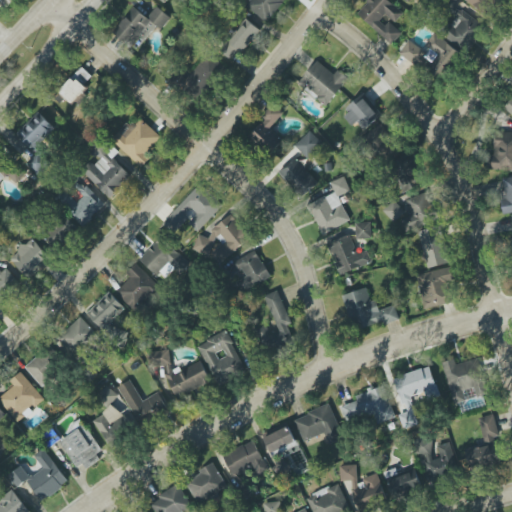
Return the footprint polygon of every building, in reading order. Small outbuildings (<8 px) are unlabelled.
[(369,0),(357,13),(391,45),(401,35),(382,18),(386,14),(395,23),(403,14),(387,0),(369,0)] [(147,18),(134,7),(113,32),(128,45),(138,33),(145,39),(156,26),(161,30),(171,18),(157,6),(147,18)] [(484,25),(460,9),(443,36),(466,52),(484,25)] [(260,28),(246,19),(223,54),(237,63),(260,28)] [(441,80),(461,53),(435,33),(425,46),(438,55),(427,70),(441,80)] [(399,54),(417,66),(426,52),(409,40),(399,54)] [(194,102),(227,72),(210,55),(178,85),(194,102)] [(350,80),(339,69),(334,75),(319,61),(298,83),(325,107),(350,80)] [(72,104),(87,87),(85,85),(92,76),(82,66),(59,92),(72,104)] [(358,122),(362,129),(380,119),(366,95),(342,108),(352,125),(358,122)] [(283,114),(272,104),(260,117),(264,120),(250,136),(271,155),(284,140),(270,128),(283,114)] [(36,155),(28,163),(39,176),(52,164),(36,146),(55,129),(40,113),(16,134),(36,155)] [(161,137),(140,118),(132,127),(128,123),(112,140),(142,167),(151,157),(147,153),(161,137)] [(400,153),(384,124),(365,135),(381,164),(400,153)] [(323,144),(311,131),(295,145),(308,159),(323,144)] [(511,132),(493,132),(493,170),(511,170),(511,132)] [(111,198),(132,176),(106,152),(85,174),(111,198)] [(0,184),(8,175),(16,182),(20,178),(0,158),(0,184)] [(302,198),(318,183),(295,158),(279,173),(302,198)] [(402,193),(420,185),(408,158),(390,166),(402,193)] [(350,221),(339,197),(351,191),(344,176),(330,183),(334,192),(308,205),(322,235),(350,221)] [(511,176),(502,178),(505,198),(501,198),(503,214),(511,212),(511,176)] [(222,206),(199,185),(163,223),(175,233),(186,221),(198,232),(222,206)] [(80,193),(83,195),(71,213),(88,225),(103,203),(83,189),(80,193)] [(406,200),(418,227),(437,219),(426,192),(406,200)] [(392,222),(404,213),(395,201),(383,210),(392,222)] [(219,264),(251,239),(232,215),(204,237),(203,236),(194,243),(205,258),(211,253),(219,264)] [(57,251),(78,228),(65,216),(44,239),(57,251)] [(371,223),(356,223),(356,239),(372,238),(371,223)] [(451,263),(442,226),(419,232),(429,269),(451,263)] [(367,251),(357,254),(350,235),(327,244),(339,275),(371,263),(367,251)] [(141,258),(162,281),(175,269),(180,273),(188,265),(162,237),(141,258)] [(28,277),(50,257),(32,238),(10,258),(28,277)] [(233,273),(242,269),(246,278),(238,281),(243,292),(270,279),(257,251),(229,265),(233,273)] [(126,274),(130,279),(116,292),(135,312),(160,288),(136,264),(126,274)] [(0,302),(21,284),(7,268),(3,271),(0,267),(0,302)] [(425,309),(457,302),(449,267),(417,275),(425,309)] [(343,295),(354,332),(399,318),(395,305),(380,310),(377,300),(371,302),(367,288),(343,295)] [(294,343),(288,325),(291,324),(279,291),(265,296),(278,332),(271,334),(267,325),(256,329),(266,354),(294,343)] [(125,308),(109,292),(87,314),(103,330),(125,308)] [(77,356),(99,336),(80,317),(59,337),(77,356)] [(199,344),(216,384),(245,372),(228,331),(199,344)] [(60,357),(50,346),(26,368),(42,387),(61,371),(54,362),(60,357)] [(153,367),(171,365),(169,350),(151,352),(153,367)] [(212,382),(200,359),(168,376),(180,398),(212,382)] [(456,364),(455,359),(443,363),(455,404),(486,395),(475,359),(456,364)] [(394,378),(405,413),(399,415),(402,425),(417,420),(410,397),(426,392),(429,400),(440,397),(430,366),(394,378)] [(10,380),(14,387),(0,396),(0,398),(16,422),(44,404),(23,371),(10,380)] [(119,387),(139,423),(168,407),(159,392),(143,401),(131,380),(119,387)] [(113,384),(98,390),(104,406),(119,400),(113,384)] [(341,407),(347,423),(373,414),(377,424),(396,418),(385,385),(356,395),(358,401),(341,407)] [(294,419),(304,442),(325,433),(329,442),(343,436),(330,404),(294,419)] [(93,419),(109,445),(133,431),(117,405),(93,419)] [(495,437),(498,436),(494,415),(480,418),(486,447),(466,451),(470,469),(500,463),(495,437)] [(83,424),(58,439),(79,472),(104,456),(83,424)] [(273,455),(280,451),(284,458),(300,449),(287,424),(263,437),(273,455)] [(223,455),(233,476),(254,466),(258,476),(268,471),(254,441),(223,455)] [(423,454),(430,481),(459,473),(451,442),(438,446),(441,458),(433,460),(431,452),(423,454)] [(44,469),(27,482),(43,502),(69,481),(43,449),(34,456),(44,469)] [(185,479),(196,503),(227,489),(216,465),(185,479)] [(382,475),(364,476),(364,486),(358,487),(357,465),(339,466),(340,481),(354,481),(356,507),(383,505),(382,475)] [(8,476),(17,488),(30,478),(21,466),(8,476)] [(396,469),(385,472),(391,496),(421,489),(416,468),(397,473),(396,469)] [(312,511),(350,511),(338,484),(306,497),(312,511)] [(150,502),(155,511),(184,511),(192,508),(180,485),(150,502)] [(0,511),(29,511),(30,511),(11,490),(0,499),(0,511)] [(266,511),(281,511),(281,502),(266,503),(266,511)]
